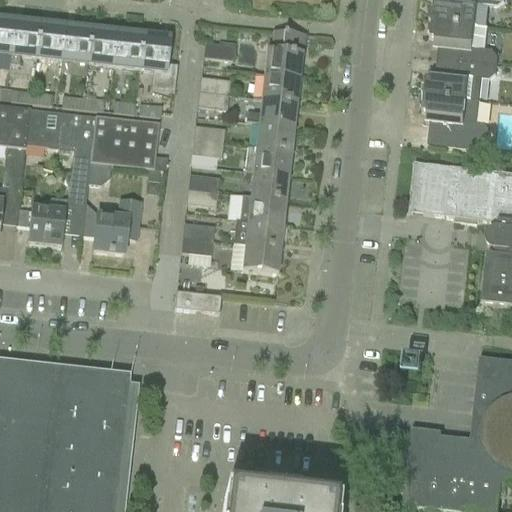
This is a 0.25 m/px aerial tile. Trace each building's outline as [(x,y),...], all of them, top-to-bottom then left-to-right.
[(432,23),(431,26),(474,30),(476,8),(497,10),(504,5),(504,0),(443,0),(444,0),(442,0),(439,0),(438,8),(433,8),(433,15),(430,15),(429,23),(432,23)] [(0,58),(9,59),(13,27),(0,25),(0,58)] [(438,52),(437,64),(496,71),(497,61),(492,54),(485,53),(488,32),(474,30),(431,26),(431,27),(429,27),(428,35),(430,35),(430,42),(434,43),(433,51),(438,52)] [(19,60),(35,62),(39,29),(13,27),(9,59),(8,70),(18,71),(19,60)] [(35,62),(61,65),(64,32),(39,29),(35,62)] [(61,65),(86,68),(90,35),(64,32),(61,65)] [(86,68),(112,71),(116,38),(90,35),(86,68)] [(265,55),(263,80),(300,84),(300,83),(298,83),(301,61),(303,61),(306,39),(273,35),(272,37),(275,37),(273,56),(265,55)] [(112,71),(138,74),(141,41),(116,38),(112,71)] [(141,41),(138,74),(152,75),(149,95),(173,98),(176,70),(165,69),(168,44),(141,41)] [(203,48),(201,62),(231,65),(233,51),(203,48)] [(424,97),(423,99),(478,105),(479,105),(482,83),(489,84),(495,79),(496,71),(437,64),(435,74),(431,74),(430,82),(425,82),(424,89),(422,89),(421,96),(424,97)] [(263,80),(260,104),(297,109),(297,108),(295,107),(298,85),(300,85),(300,84),(263,80)] [(199,82),(197,97),(227,101),(229,86),(199,82)] [(8,107),(30,109),(31,97),(10,94),(8,107)] [(31,97),(30,109),(51,112),(52,99),(31,97)] [(227,101),(197,97),(196,112),(226,115),(227,101)] [(421,101),(420,109),(422,109),(421,116),(425,116),(424,126),(430,127),(428,138),(427,150),(486,157),(488,144),(489,135),(484,128),(476,127),(478,105),(423,99),(423,101),(421,101)] [(60,113),(81,115),(82,102),(61,100),(60,113)] [(82,102),(81,115),(102,117),(104,105),(82,102)] [(245,128),(257,129),(295,133),(295,132),(292,132),(295,110),(297,110),(297,109),(260,104),(258,117),(247,116),(245,128)] [(110,117),(132,120),(134,109),(112,106),(110,117)] [(136,121),(159,123),(160,112),(137,110),(136,121)] [(28,115),(0,111),(0,152),(10,153),(24,155),(24,151),(28,115)] [(28,115),(24,151),(72,156),(66,206),(49,204),(48,214),(29,212),(25,249),(59,253),(63,213),(83,215),(86,190),(94,122),(28,115)] [(158,129),(94,122),(86,190),(101,191),(109,186),(110,171),(164,177),(165,164),(154,162),(158,129)] [(257,129),(254,153),(292,158),(292,156),(289,156),(292,134),(295,134),(295,133),(257,129)] [(193,131),(191,146),(221,150),(223,135),(193,131)] [(190,160),(189,170),(214,173),(216,163),(220,164),(221,150),(191,146),(190,160)] [(246,152),(243,177),(251,178),(289,182),(289,181),(287,181),(289,158),(291,159),(292,158),(271,155),(254,153),(246,152)] [(19,194),(24,155),(10,153),(5,192),(19,194)] [(428,169),(422,218),(435,220),(444,221),(456,222),(456,225),(476,227),(477,225),(498,227),(498,233),(497,233),(497,234),(496,234),(495,234),(494,234),(493,234),(492,234),(491,235),(490,235),(489,236),(488,237),(487,238),(487,239),(486,239),(486,240),(485,241),(485,242),(485,243),(485,244),(485,246),(485,247),(485,248),(486,249),(486,250),(487,251),(487,252),(488,252),(488,253),(489,254),(490,254),(491,255),(492,255),(493,255),(493,256),(494,256),(494,255),(495,255),(494,261),(488,260),(482,310),(511,313),(511,178),(470,174),(450,171),(441,170),(428,169)] [(251,178),(248,202),(286,206),(284,205),(286,183),(289,184),(289,182),(251,178)] [(188,180),(186,195),(216,198),(218,184),(188,180)] [(5,192),(4,207),(0,206),(0,229),(15,231),(19,194),(5,192)] [(216,198),(186,195),(184,209),(214,212),(216,198)] [(240,201),(238,226),(246,226),(271,229),(283,231),(284,230),(281,229),(284,207),(286,208),(286,206),(248,202),(240,201)] [(95,220),(93,237),(91,257),(122,261),(124,245),(134,246),(138,209),(119,207),(117,223),(95,220)] [(234,225),(231,249),(243,251),(271,254),(281,255),(281,254),(278,254),(281,232),(283,232),(283,231),(271,229),(246,226),(238,226),(234,225)] [(182,229),(181,244),(210,247),(212,232),(182,229)] [(210,247),(181,244),(179,257),(209,261),(210,247)] [(281,255),(243,251),(240,276),(278,280),(278,278),(275,278),(278,256),(280,256),(281,255)] [(173,314),(217,319),(219,302),(175,297),(173,314)] [(444,434),(433,511),(511,511),(511,361),(502,360),(493,440),(444,434)] [(0,511),(124,511),(138,391),(66,383),(48,382),(48,387),(0,381),(0,511)]
